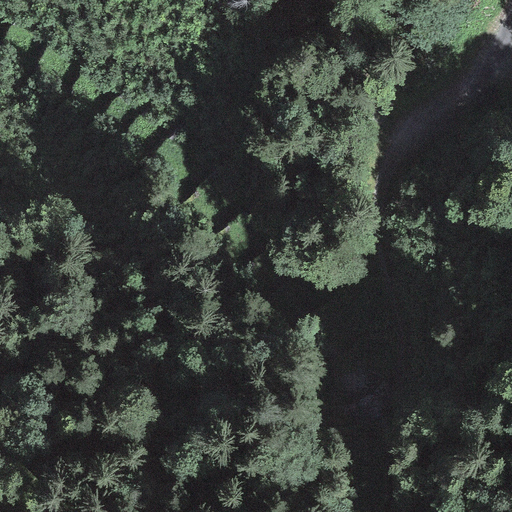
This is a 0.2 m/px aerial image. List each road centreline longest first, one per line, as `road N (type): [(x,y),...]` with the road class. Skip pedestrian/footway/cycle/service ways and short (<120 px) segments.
road 1 (track): [(301,423),(339,424),(392,389),(405,370),(376,205),(390,161),(407,144)]
road 2 (track): [(407,144),(511,30)]
